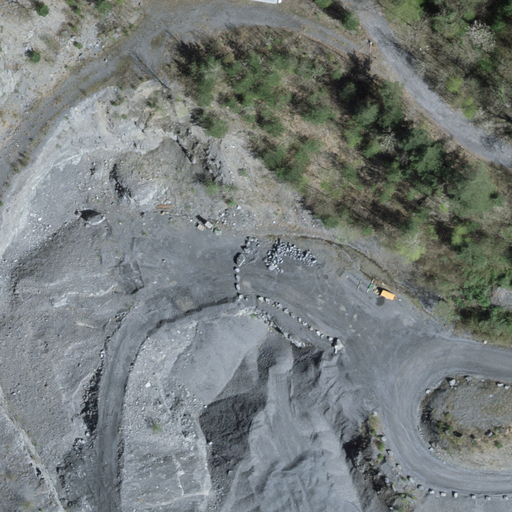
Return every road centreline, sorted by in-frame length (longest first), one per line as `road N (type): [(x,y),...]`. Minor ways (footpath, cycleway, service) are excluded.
road 1 (track): [(416,86),(332,33),(277,14),(208,20),(118,58),(42,118),(0,186)]
road 2 (track): [(511,491),(441,483),(408,459),(394,417),(402,382),(427,360),(459,355),(511,364)]
road 3 (unclassified): [(385,38),(429,100),(511,157)]
